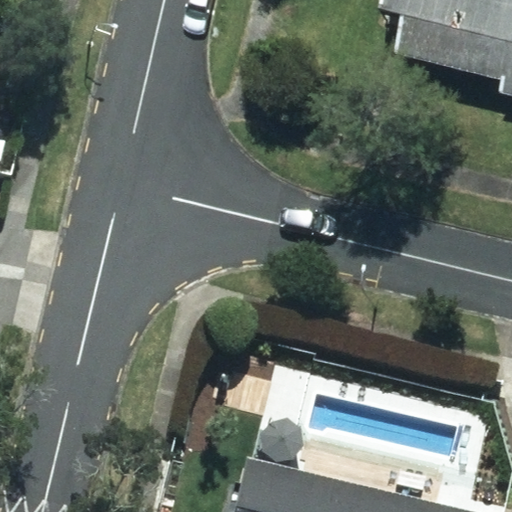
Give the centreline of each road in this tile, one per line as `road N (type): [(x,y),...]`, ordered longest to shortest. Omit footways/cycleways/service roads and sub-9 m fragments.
road 1 (residential): [(511,276),(122,188)]
road 2 (residential): [(43,511),(122,188)]
road 3 (residential): [(122,188),(168,0)]
